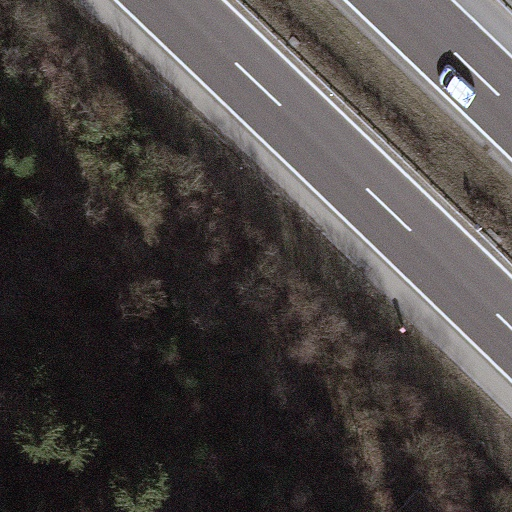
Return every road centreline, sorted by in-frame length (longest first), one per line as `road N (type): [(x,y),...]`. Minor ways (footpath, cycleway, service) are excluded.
road 1 (motorway): [(166,0),(511,332)]
road 2 (motorway): [(511,106),(400,0)]
